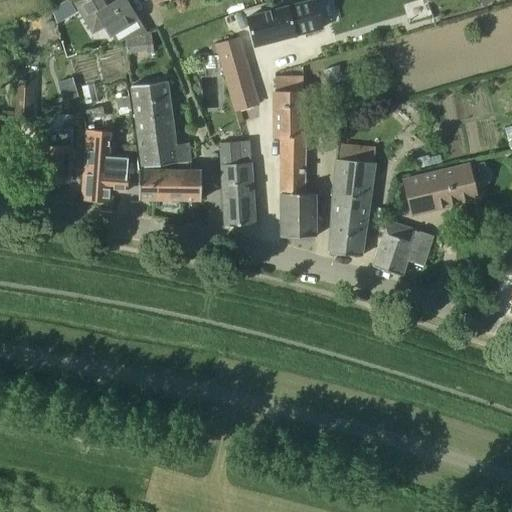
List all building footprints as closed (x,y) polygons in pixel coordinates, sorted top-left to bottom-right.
[(127,0),(117,0),(114,2),(107,6),(103,0),(79,0),(75,3),(93,33),(104,27),(110,37),(112,36),(139,20),(127,0)] [(313,0),(296,5),(247,17),(255,46),(286,38),(303,33),(322,28),(314,0),(313,0)] [(126,39),(147,32),(139,20),(112,36),(116,42),(126,39)] [(127,53),(154,50),(151,31),(147,32),(126,39),(127,53)] [(225,78),(250,70),(240,36),(215,44),(225,78)] [(34,79),(30,79),(30,65),(18,64),(16,120),(32,121),(34,79)] [(327,85),(343,79),(339,65),(323,70),(327,85)] [(250,70),(225,78),(235,112),(260,104),(250,70)] [(275,91),(275,138),(280,138),(303,136),(303,134),(303,100),(303,91),(302,91),(302,75),(275,76),(275,91)] [(175,145),(174,132),(167,81),(132,86),(143,167),(178,163),(191,161),(188,143),(175,145)] [(129,96),(116,98),(121,130),(133,128),(129,96)] [(73,130),(40,128),(38,181),(70,182),(73,130)] [(83,183),(82,186),(84,186),(83,200),(110,203),(111,190),(127,191),(128,174),(128,172),(127,172),(128,166),(138,167),(139,167),(136,143),(135,143),(125,144),(127,160),(124,160),(123,172),(106,171),(107,159),(109,132),(88,131),(84,183),(83,183)] [(281,237),(316,236),(318,236),(318,194),(307,194),(306,136),(303,136),(280,138),(281,237)] [(255,224),(250,149),(250,142),(239,142),(240,163),(221,165),(225,226),(255,224)] [(335,194),(329,253),(361,256),(371,162),(333,158),(335,194)] [(469,165),(404,180),(412,214),(477,198),(469,165)] [(201,200),(201,170),(139,169),(139,199),(201,200)] [(407,260),(424,266),(434,236),(420,231),(419,232),(388,222),(373,266),(401,276),(407,260)]
